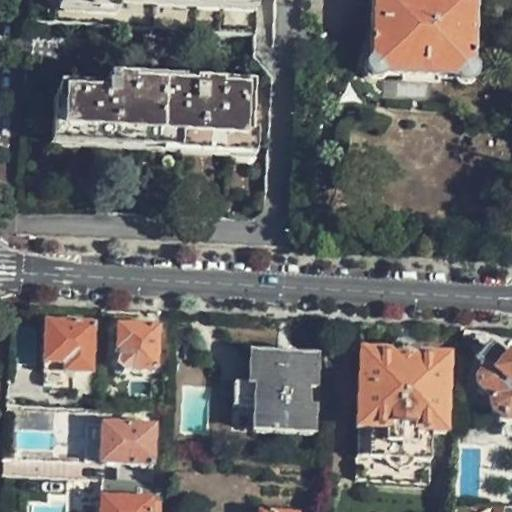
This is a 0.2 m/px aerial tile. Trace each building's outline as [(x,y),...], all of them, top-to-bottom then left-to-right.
[(253,35),(255,0),(60,0),(59,24),(253,35)] [(470,72),(473,0),(371,0),(368,67),(365,71),(373,81),(378,77),(389,77),(458,81),(464,85),(474,76),(470,72)] [(248,148),(251,86),(221,84),(221,86),(197,85),(198,81),(132,77),(132,79),(108,78),(108,88),(59,85),(58,108),(62,109),(60,137),(248,148)] [(90,377),(92,327),(44,324),(42,374),(44,374),(43,389),(72,390),(73,376),(90,377)] [(155,371),(157,330),(116,328),(115,351),(118,352),(118,362),(115,363),(114,365),(113,371),(118,376),(122,377),(127,376),(129,374),(152,375),(155,371)] [(511,365),(491,348),(475,365),(482,371),(473,380),(475,387),(478,393),(489,401),(489,416),(500,426),(511,426),(511,365)] [(445,436),(447,389),(449,357),(417,356),(417,353),(389,352),(389,355),(359,353),(355,432),(385,433),(384,446),(413,447),(414,434),(445,436)] [(316,358),(250,354),(248,384),(233,383),(232,407),(252,408),(250,433),(310,437),(312,410),(305,410),(306,389),(314,389),(316,358)] [(137,413),(156,414),(157,389),(138,388),(137,413)] [(124,467),(123,484),(150,485),(153,429),(101,427),(100,466),(124,467)] [(149,511),(150,485),(123,484),(122,500),(98,499),(97,511),(149,511)]
